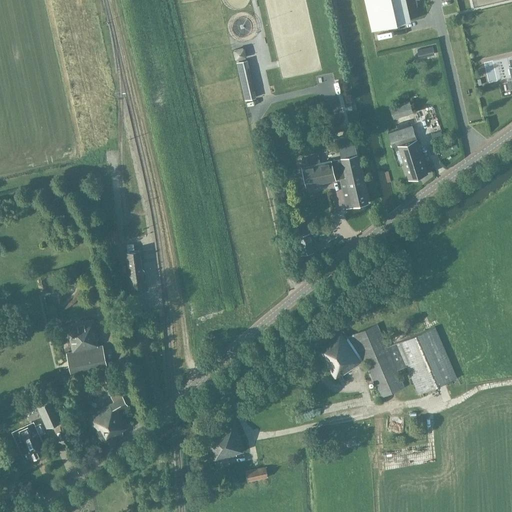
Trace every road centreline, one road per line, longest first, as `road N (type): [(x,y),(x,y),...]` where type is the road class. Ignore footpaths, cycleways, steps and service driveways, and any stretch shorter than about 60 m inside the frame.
road 1 (tertiary): [(28,511),(161,412),(377,228),(511,132)]
road 2 (track): [(199,379),(187,358),(169,224),(117,0)]
road 3 (track): [(353,418),(250,435),(225,392)]
